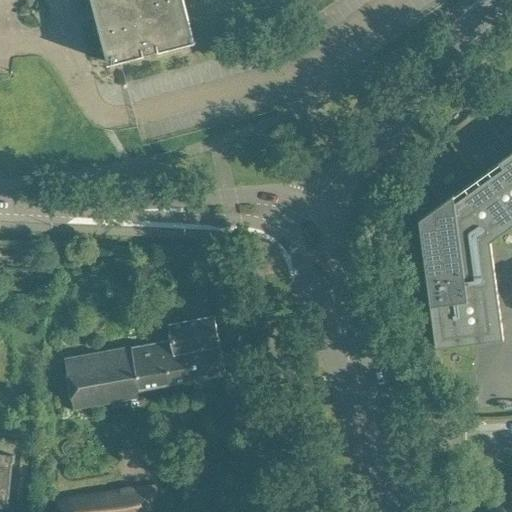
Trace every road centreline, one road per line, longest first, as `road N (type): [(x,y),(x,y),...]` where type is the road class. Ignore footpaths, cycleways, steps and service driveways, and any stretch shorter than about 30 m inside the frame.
road 1 (residential): [(397,511),(304,212)]
road 2 (residential): [(304,212),(0,204)]
road 3 (residential): [(304,212),(503,0)]
road 4 (unknown): [(381,455),(511,438)]
